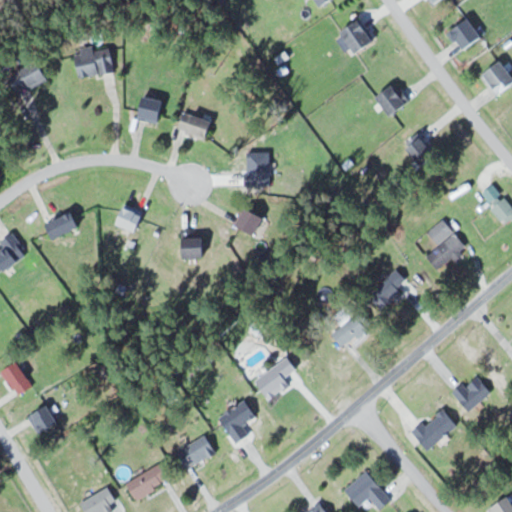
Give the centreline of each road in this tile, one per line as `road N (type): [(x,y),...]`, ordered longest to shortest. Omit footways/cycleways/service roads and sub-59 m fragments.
road 1 (residential): [(216,511),(268,479),(511,273)]
road 2 (residential): [(0,199),(73,158),(129,156),(195,181)]
road 3 (residential): [(388,0),(511,161)]
road 4 (residential): [(447,511),(356,405)]
